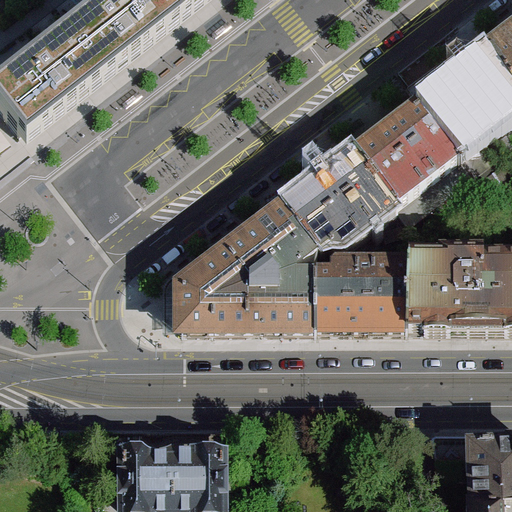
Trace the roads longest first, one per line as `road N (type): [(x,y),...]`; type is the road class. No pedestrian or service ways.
road 1 (residential): [(140,366),(114,339),(107,309),(145,249),(468,0)]
road 2 (secondary): [(0,413),(411,412)]
road 3 (secondary): [(511,363),(140,366)]
road 4 (secondary): [(140,366),(0,382)]
